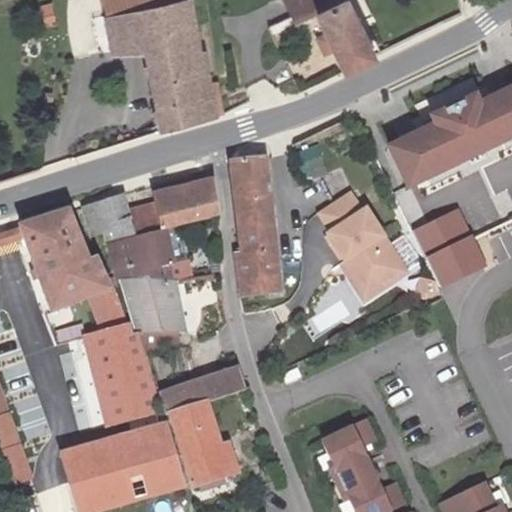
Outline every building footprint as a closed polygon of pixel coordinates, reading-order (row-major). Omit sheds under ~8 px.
[(169,0),(139,6),(138,0),(102,0),(105,12),(89,14),(97,50),(142,43),(158,128),(222,107),(217,80),(208,83),(188,0),(169,0)] [(337,0),(313,11),(307,0),(282,0),(295,25),(314,17),(340,71),(372,56),(343,0),(337,0)] [(437,126),(388,149),(406,188),(511,138),(511,90),(477,107),(474,101),(434,120),(437,126)] [(320,145),(300,151),(310,184),(330,178),(320,145)] [(238,247),(243,295),(280,291),(265,153),(232,157),(242,247),(238,247)] [(110,246),(111,249),(168,230),(218,214),(215,177),(159,193),(161,201),(131,210),(126,194),(87,207),(91,225),(94,224),(101,246),(110,246)] [(328,230),(360,211),(351,193),(318,212),(328,230)] [(360,211),(328,230),(345,259),(342,261),(363,298),(371,293),(372,294),(405,274),(367,207),(360,211)] [(129,440),(59,461),(69,493),(74,511),(110,511),(179,490),(161,431),(157,432),(148,402),(151,399),(141,356),(137,338),(135,330),(135,329),(128,331),(115,296),(110,296),(96,262),(88,264),(72,212),(21,230),(51,315),(81,304),(92,337),(81,342),(109,428),(124,425),(129,440)] [(459,214),(420,231),(445,286),(484,269),(470,237),(459,214)] [(168,230),(111,249),(115,289),(122,289),(176,285),(180,285),(203,278),(198,264),(180,266),(168,230)] [(137,338),(179,334),(182,334),(176,285),(122,289),(135,329),(135,330),(137,338)] [(137,338),(141,356),(182,352),(179,334),(137,338)] [(242,392),(232,371),(153,399),(160,422),(167,419),(202,407),(242,392)] [(0,398),(0,468),(3,478),(23,471),(0,398)] [(202,407),(167,419),(191,491),(237,474),(228,449),(218,452),(202,407)] [(365,479),(351,451),(360,446),(357,439),(371,432),(361,412),(317,434),(329,459),(324,461),(340,494),(345,491),(355,511),(366,511),(402,495),(392,475),(378,482),(374,474),(365,479)] [(351,451),(365,479),(374,474),(360,446),(351,451)] [(506,511),(500,499),(495,502),(483,476),(438,498),(444,511),(460,511),(462,511),(506,511)]
